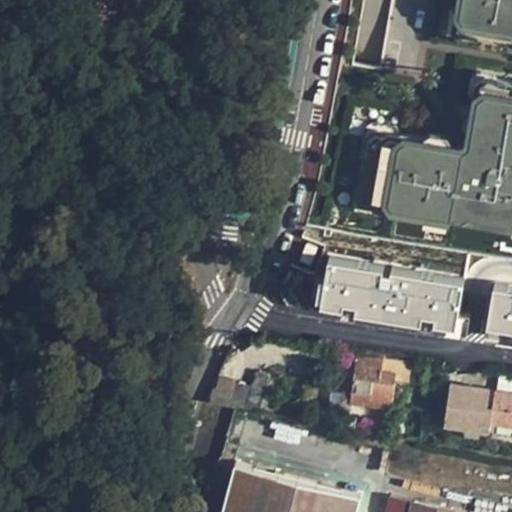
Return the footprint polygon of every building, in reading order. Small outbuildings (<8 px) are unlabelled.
[(511,0),(475,0),(470,32),(475,39),(511,44),(511,0)] [(483,213),(511,217),(511,81),(500,80),(493,86),(483,145),(476,148),(391,134),(384,139),(375,195),(380,203),(478,218),(483,213)] [(384,265),(384,261),(329,252),(326,274),(322,294),(322,299),(344,303),(346,296),(358,298),(356,307),(357,307),(424,318),(425,309),(438,311),(436,318),(438,318),(448,320),(456,321),(463,274),(392,263),(391,266),(384,265)] [(322,294),(326,274),(316,272),(312,293),(322,294)] [(511,282),(494,279),(488,319),(511,322),(511,282)] [(346,296),(344,303),(342,311),(356,314),(357,307),(356,307),(358,298),(346,296)] [(458,308),(456,321),(448,320),(447,326),(467,329),(470,310),(458,308)] [(438,311),(425,309),(424,318),(423,318),(422,323),(437,325),(438,318),(436,318),(438,311)] [(511,322),(488,319),(486,331),(511,335),(511,322)] [(414,360),(353,353),(347,394),(355,395),(354,402),(393,407),(397,377),(411,379),(414,360)] [(511,372),(500,371),(497,387),(495,387),(494,394),(492,404),(490,416),(489,422),(491,422),(511,425),(511,372)] [(259,372),(256,385),(282,390),(284,377),(259,372)] [(488,393),(489,386),(451,379),(446,415),(444,421),(449,422),(460,424),(467,425),(479,427),(489,429),(491,422),(489,422),(490,416),(492,404),(491,405),(489,415),(484,415),(488,393)] [(282,390),(256,385),(253,405),(278,409),(282,390)] [(492,404),(494,394),(488,393),(484,415),(489,415),(491,405),(492,404)] [(479,427),(467,425),(466,431),(479,434),(479,427)] [(356,511),(362,492),(237,459),(222,511),(356,511)] [(470,511),(390,493),(385,511),(470,511)]
